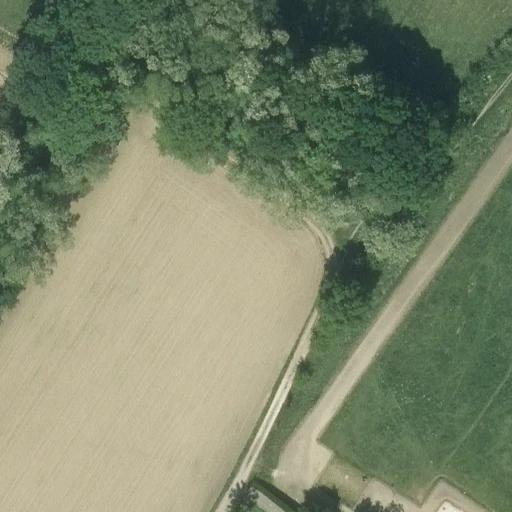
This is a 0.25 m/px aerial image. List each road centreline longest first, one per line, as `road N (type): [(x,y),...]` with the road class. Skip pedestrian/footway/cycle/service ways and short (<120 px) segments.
road 1 (track): [(330,238),(335,263),(326,305),(222,511)]
road 2 (track): [(330,238),(97,59)]
road 3 (track): [(511,76),(437,171),(330,238)]
road 4 (track): [(0,205),(97,59)]
